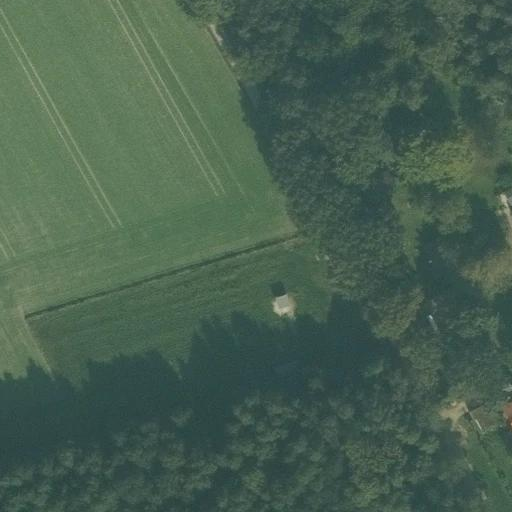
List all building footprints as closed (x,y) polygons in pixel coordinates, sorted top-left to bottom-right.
[(378,176),(386,191),(395,186),(386,171),(378,176)] [(447,230),(449,234),(463,262),(465,266),(474,262),(456,226),(447,230)] [(438,274),(463,262),(449,234),(424,246),(438,274)] [(511,402),(503,408),(507,416),(511,413),(511,402)] [(511,430),(502,436),(511,453),(511,430)]
